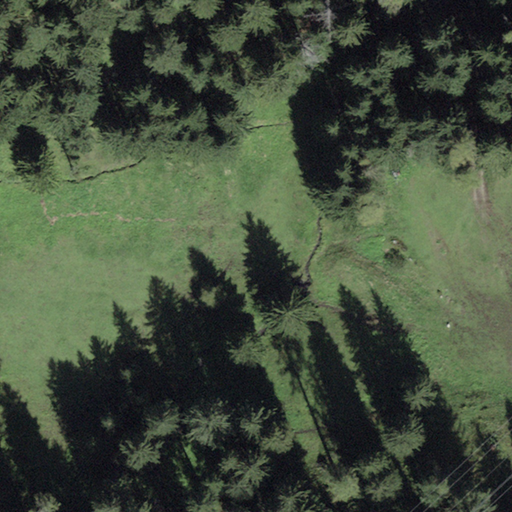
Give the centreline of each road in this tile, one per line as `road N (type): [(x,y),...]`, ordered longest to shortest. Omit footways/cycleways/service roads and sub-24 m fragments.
road 1 (primary): [(511,308),(347,373),(0,437)]
road 2 (track): [(511,358),(477,181),(477,0)]
